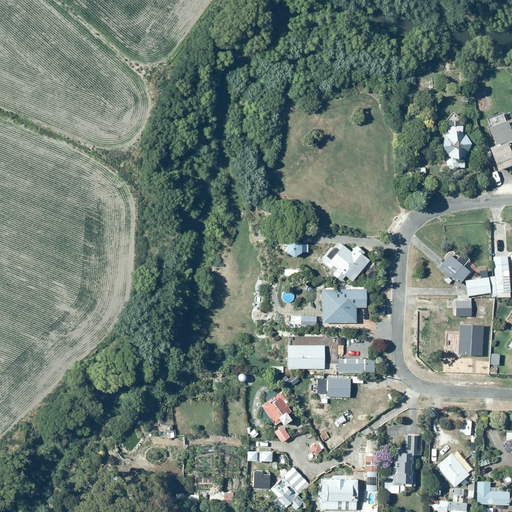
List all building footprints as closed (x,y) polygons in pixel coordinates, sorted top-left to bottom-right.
[(452,101),(444,100),(444,110),(452,110),(452,101)] [(511,164),(511,117),(510,118),(508,111),(489,117),(497,144),(492,145),(500,169),(511,164)] [(472,134),(466,134),(466,118),(446,118),(445,167),(465,167),(465,153),(472,153),(472,134)] [(305,243),(297,237),(288,242),(288,254),(295,258),(304,254),(305,243)] [(352,280),(363,267),(358,262),(368,251),(358,243),(352,250),(342,241),(335,242),(324,254),(324,260),(336,271),(334,274),(342,281),(347,276),(352,280)] [(462,284),(467,281),(468,295),(511,291),(509,255),(494,256),(496,274),(480,275),(452,252),(440,265),(462,284)] [(293,314),(292,325),(329,325),(329,321),(357,321),(357,306),(368,306),(368,288),(324,288),(324,315),(293,314)] [(472,316),(473,299),(457,299),(457,315),(472,316)] [(486,324),(461,322),(459,353),(484,354),(486,324)] [(325,368),(326,345),(290,344),(289,366),(325,368)] [(376,372),(376,358),(367,358),(367,371),(376,372)] [(365,372),(365,362),(339,361),(339,372),(365,372)] [(352,383),(364,384),(365,375),(328,374),(327,394),(351,395),(352,383)] [(292,411),(285,401),(288,399),(283,391),(262,404),(272,420),(281,415),(286,423),(294,418),(291,412),(292,411)] [(358,413),(356,408),(334,419),(343,435),(369,421),(363,410),(358,413)] [(291,437),(285,425),(275,430),(282,442),(291,437)] [(423,433),(406,431),(405,447),(394,446),(392,473),(386,473),(384,492),(406,493),(406,486),(419,487),(422,454),(423,433)] [(367,437),(365,471),(367,471),(366,493),(377,493),(380,437),(367,437)] [(323,450),(320,441),(309,446),(313,455),(323,450)] [(471,473),(453,452),(438,465),(456,486),(471,473)] [(287,467),(286,455),(278,456),(280,468),(287,467)] [(282,477),(298,494),(309,483),(293,466),(282,477)] [(360,476),(324,475),(323,509),(355,510),(355,499),(359,499),(360,476)] [(298,494),(282,477),(269,489),(287,507),(292,503),(297,508),(305,501),(298,494)] [(491,480),(479,480),(479,503),(511,503),(511,491),(491,491),(491,480)] [(235,502),(235,491),(210,491),(210,502),(235,502)] [(200,494),(180,493),(179,504),(200,506),(200,494)] [(467,511),(468,501),(441,499),(440,503),(435,503),(433,511),(467,511)]
